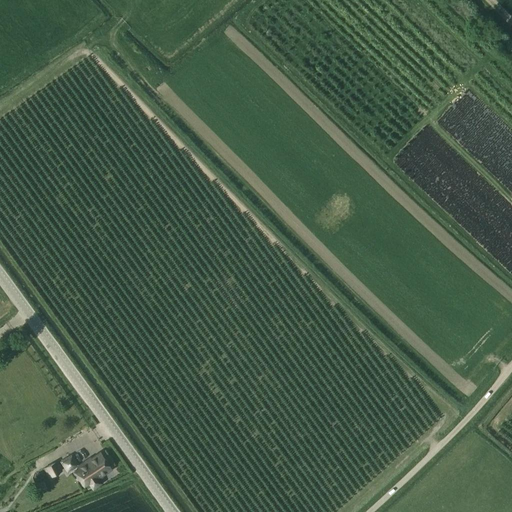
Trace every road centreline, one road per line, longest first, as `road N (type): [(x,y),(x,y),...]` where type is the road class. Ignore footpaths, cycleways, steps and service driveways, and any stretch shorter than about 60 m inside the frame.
road 1 (tertiary): [(172,511),(0,272)]
road 2 (unclassified): [(369,511),(511,370)]
